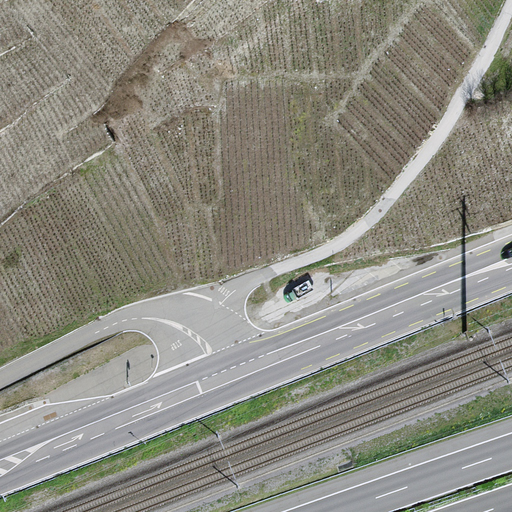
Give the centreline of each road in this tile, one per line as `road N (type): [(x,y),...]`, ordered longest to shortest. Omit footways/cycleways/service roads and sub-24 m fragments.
road 1 (unclassified): [(200,331),(237,287),(328,250),(375,215),(468,90),(511,2)]
road 2 (primary): [(511,262),(226,375)]
road 3 (primary): [(226,375),(0,467)]
road 4 (unclassified): [(0,379),(128,317),(171,318),(200,331)]
road 5 (motorway): [(511,451),(333,511)]
